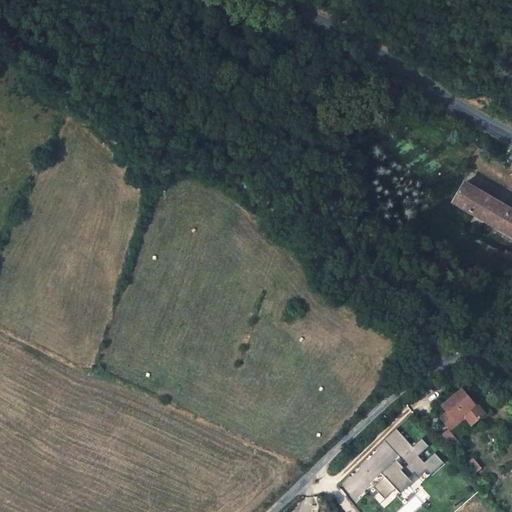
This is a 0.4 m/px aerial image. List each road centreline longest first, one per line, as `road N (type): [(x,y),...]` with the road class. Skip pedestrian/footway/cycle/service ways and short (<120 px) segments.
road 1 (unclassified): [(272,511),(412,377),(447,361),(511,366)]
road 2 (tertiary): [(278,0),(511,130)]
